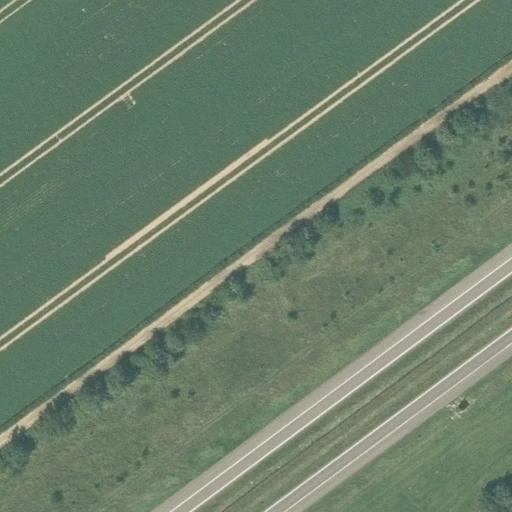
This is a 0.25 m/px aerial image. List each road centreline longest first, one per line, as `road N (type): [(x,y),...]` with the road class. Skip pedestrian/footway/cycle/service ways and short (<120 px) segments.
road 1 (track): [(511,63),(0,441)]
road 2 (primary): [(511,264),(178,511)]
road 3 (primary): [(276,511),(511,338)]
